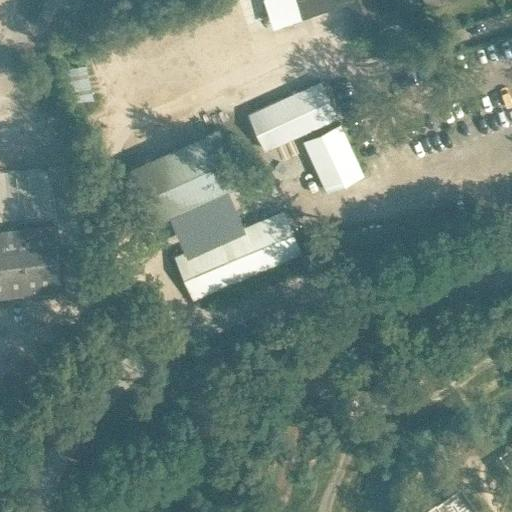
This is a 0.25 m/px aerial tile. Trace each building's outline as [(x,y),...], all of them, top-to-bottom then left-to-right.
[(263,0),(266,5),(272,25),(346,0),(349,0),(354,11),(360,30),(381,23),(374,4),(372,0),(263,0)] [(85,60),(63,65),(72,100),(93,95),(85,60)] [(320,80),(249,112),(265,147),(304,130),(311,126),(336,115),(320,80)] [(243,177),(219,121),(116,164),(143,227),(171,215),(184,246),(172,251),(192,298),(302,252),(282,206),(244,222),(227,183),(243,177)] [(311,126),(304,130),(307,137),(305,138),(328,188),(364,172),(341,122),(314,134),(311,126)] [(432,212),(305,230),(307,250),(435,232),(432,212)] [(0,296),(62,289),(54,223),(24,226),(0,229),(0,296)] [(511,454),(499,464),(511,482),(511,454)] [(473,511),(461,495),(437,511),(473,511)]
